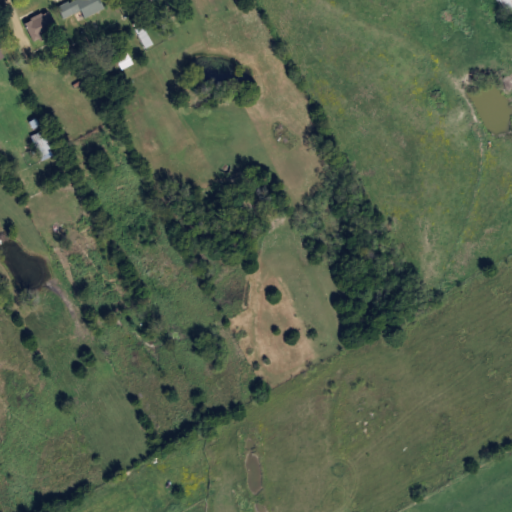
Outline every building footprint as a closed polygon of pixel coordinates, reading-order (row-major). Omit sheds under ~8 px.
[(80,9),(62,18),(57,6),(69,0),(98,0),(102,8),(83,17),(80,9)] [(495,0),(511,0),(511,8),(502,13),(495,0)] [(24,20),(48,10),(57,30),(32,40),(24,20)] [(49,151),(37,154),(31,133),(43,129),(49,151)] [(211,467),(200,472),(190,454),(202,448),(211,467)]
